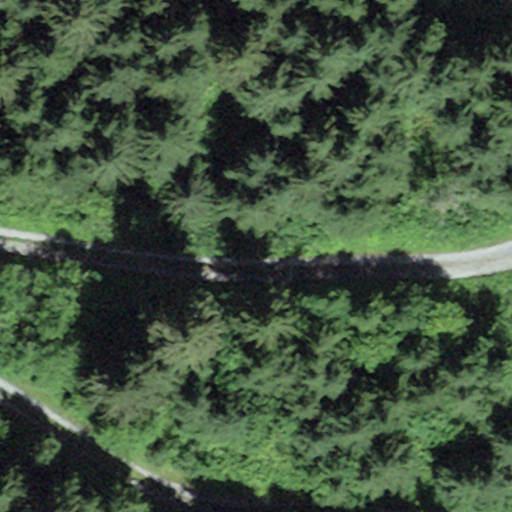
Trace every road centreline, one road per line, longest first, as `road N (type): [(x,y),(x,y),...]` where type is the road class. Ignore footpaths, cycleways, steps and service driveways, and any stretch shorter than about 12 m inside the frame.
road 1 (track): [(0,242),(443,280),(511,253)]
road 2 (track): [(395,511),(203,496),(157,478),(0,386)]
